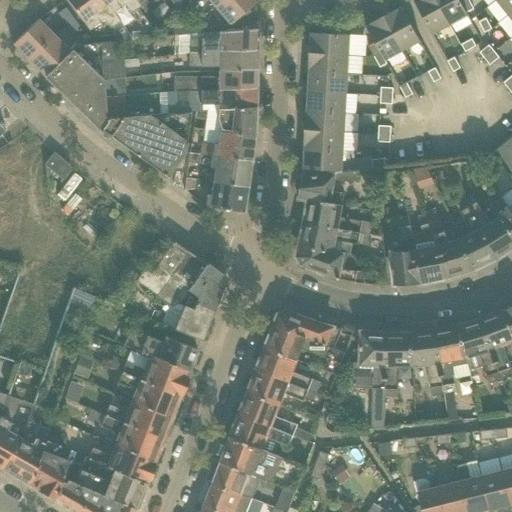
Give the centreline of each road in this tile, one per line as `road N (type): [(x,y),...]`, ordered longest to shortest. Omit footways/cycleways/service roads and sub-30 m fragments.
road 1 (residential): [(259,271),(91,154),(0,65)]
road 2 (residential): [(259,271),(275,187),(284,0)]
road 3 (residential): [(511,278),(465,301),(402,308),(329,299),(259,271)]
road 4 (residential): [(162,511),(259,271)]
